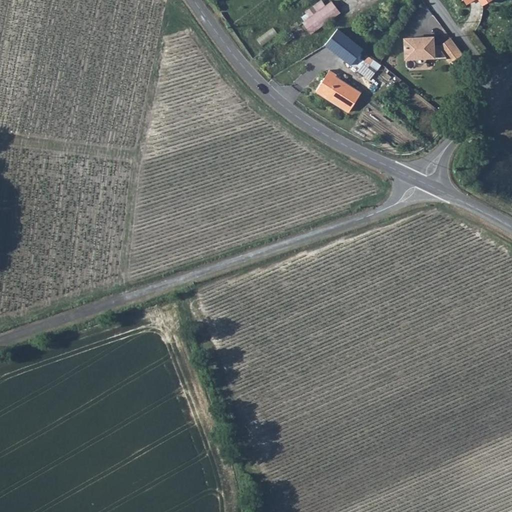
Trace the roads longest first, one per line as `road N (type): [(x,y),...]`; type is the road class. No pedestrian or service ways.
road 1 (unclassified): [(0,343),(375,214),(421,182)]
road 2 (tertiary): [(421,182),(284,107),(193,0)]
road 3 (unclassified): [(511,70),(421,182)]
